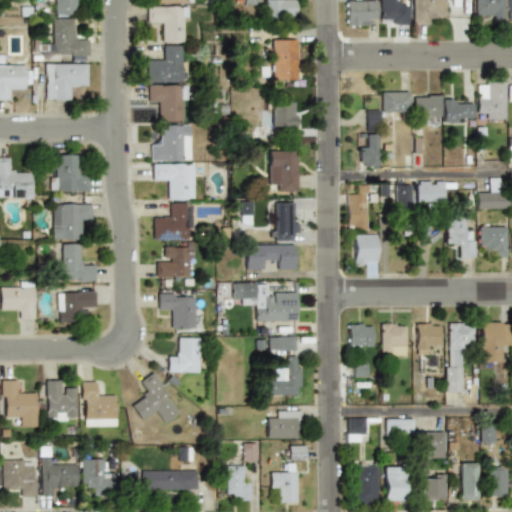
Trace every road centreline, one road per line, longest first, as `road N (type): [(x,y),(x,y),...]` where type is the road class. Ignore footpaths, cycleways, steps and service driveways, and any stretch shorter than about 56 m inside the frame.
road 1 (residential): [(330,511),(327,0)]
road 2 (residential): [(120,0),(124,345),(0,349)]
road 3 (residential): [(511,55),(328,57)]
road 4 (residential): [(511,291),(330,293)]
